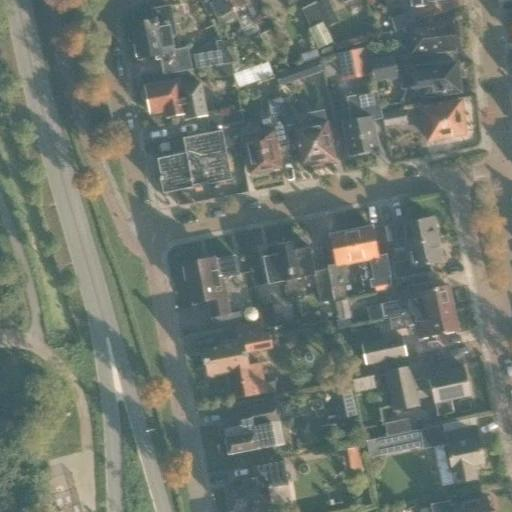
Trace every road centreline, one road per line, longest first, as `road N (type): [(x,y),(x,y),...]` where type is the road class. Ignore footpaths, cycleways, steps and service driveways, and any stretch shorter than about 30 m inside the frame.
road 1 (primary): [(102,322),(18,0)]
road 2 (residential): [(456,177),(146,232)]
road 3 (residential): [(201,511),(146,232)]
road 4 (residential): [(146,232),(104,25),(116,0)]
road 5 (primary): [(164,511),(102,322)]
road 6 (primary): [(102,322),(115,511)]
road 7 (residential): [(486,0),(502,169)]
road 8 (residential): [(487,317),(456,177)]
